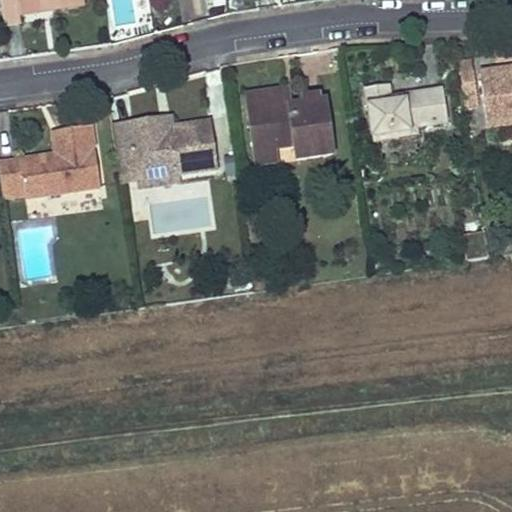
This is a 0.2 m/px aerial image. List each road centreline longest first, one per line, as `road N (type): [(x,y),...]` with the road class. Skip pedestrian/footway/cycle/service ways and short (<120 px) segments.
road 1 (track): [(0,446),(511,390)]
road 2 (residential): [(500,7),(350,12),(229,28),(111,61),(0,76)]
